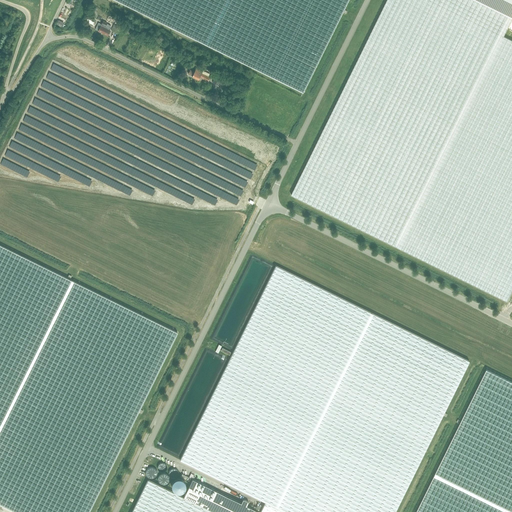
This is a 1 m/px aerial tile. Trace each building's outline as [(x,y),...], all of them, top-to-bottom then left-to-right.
[(115,0),(303,92),(348,0),(115,0)] [(511,0),(387,0),(291,195),(507,301),(511,291),(511,39),(504,36),(511,18),(511,0)] [(88,16),(87,17),(86,21),(93,24),(95,25),(96,21),(95,20),(88,16)] [(103,20),(103,22),(98,31),(107,35),(111,28),(110,28),(111,25),(107,23),(107,22),(103,20)] [(118,34),(121,28),(114,24),(111,29),(113,30),(113,31),(118,34)] [(208,81),(210,76),(208,75),(208,76),(202,73),(203,71),(196,68),(194,72),(190,70),(188,73),(192,75),(192,76),(199,79),(200,76),(202,77),(202,78),(208,81)] [(218,85),(221,79),(215,77),(213,82),(218,85)] [(0,511),(0,504),(16,511),(88,511),(177,332),(0,244),(0,511)] [(148,480),(132,511),(394,511),(469,361),(276,265),(180,460),(265,502),(263,507),(260,511),(259,511),(255,510),(247,506),(249,501),(243,499),(241,503),(192,479),(184,497),(148,480)] [(511,511),(511,381),(487,369),(416,511),(511,511)] [(158,475),(159,474),(158,473),(158,471),(157,469),(155,468),(154,468),(153,468),(152,468),(150,468),(149,468),(148,469),(147,470),(147,471),(146,472),(146,474),(146,475),(146,476),(147,477),(148,478),(149,479),(150,480),(152,480),(153,480),(154,480),(156,479),(157,478),(158,477),(158,476),(158,475)] [(185,486),(186,485),(185,484),(185,482),(184,481),(184,480),(183,480),(181,479),(180,478),(179,478),(178,478),(176,479),(175,479),(174,480),(173,481),(172,482),(172,484),(172,485),(172,487),(172,488),(173,489),(174,490),(175,491),(176,492),(178,492),(179,492),(181,492),(183,491),(184,490),(184,489),(185,488),(185,486)]
